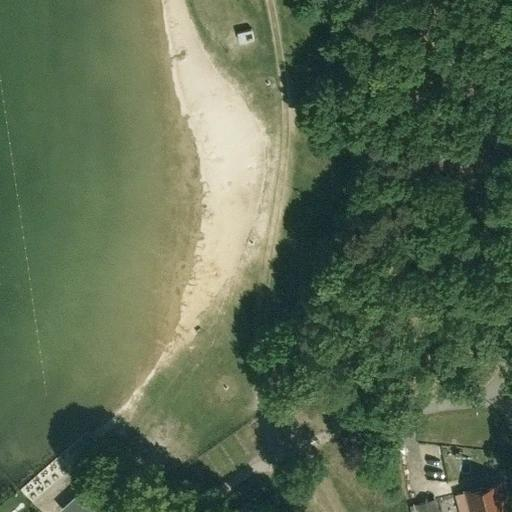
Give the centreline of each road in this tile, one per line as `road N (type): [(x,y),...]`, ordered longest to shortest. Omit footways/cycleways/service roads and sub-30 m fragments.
road 1 (track): [(302,446),(261,350),(303,157),(300,0)]
road 2 (unclassified): [(464,0),(461,12),(490,66),(505,120),(504,399)]
road 3 (unclassified): [(504,399),(384,416),(323,437)]
